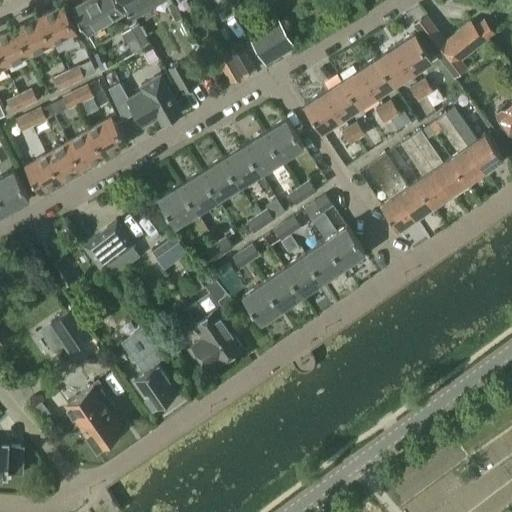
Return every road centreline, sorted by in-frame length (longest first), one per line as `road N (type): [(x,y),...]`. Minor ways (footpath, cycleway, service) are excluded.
road 1 (residential): [(0,229),(273,77)]
road 2 (tertiary): [(293,511),(511,352)]
road 3 (residential): [(399,267),(273,77)]
road 4 (residential): [(273,77),(399,0)]
road 5 (residential): [(84,487),(0,394)]
